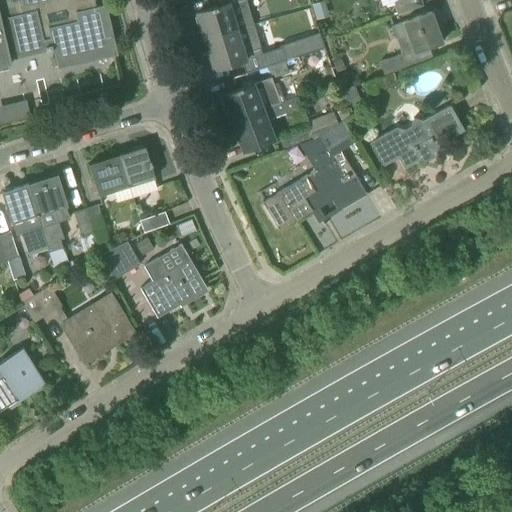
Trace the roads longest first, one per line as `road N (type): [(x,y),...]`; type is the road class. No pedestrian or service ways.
road 1 (motorway): [(511,319),(171,511)]
road 2 (residential): [(0,469),(264,312)]
road 3 (residential): [(264,312),(511,174)]
road 4 (motorway): [(267,511),(511,373)]
road 5 (residential): [(264,312),(157,102)]
road 6 (residential): [(0,151),(157,102)]
